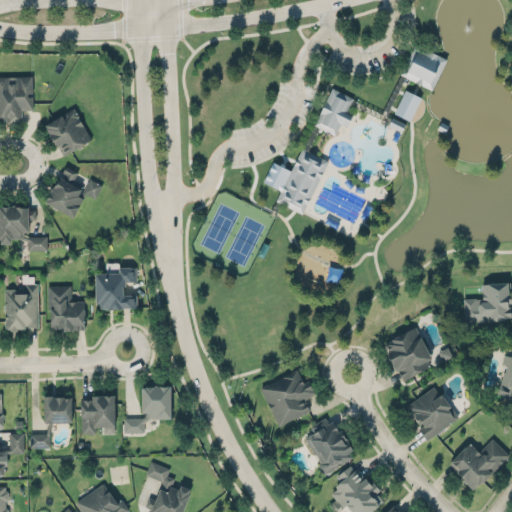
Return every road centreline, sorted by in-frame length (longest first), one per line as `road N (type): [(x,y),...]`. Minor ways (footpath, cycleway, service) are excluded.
road 1 (tertiary): [(166,237),(212,420),(269,511)]
road 2 (tertiary): [(138,0),(148,196),(166,237)]
road 3 (tertiary): [(166,237),(173,195),(168,0)]
road 4 (tertiary): [(139,30),(349,0)]
road 5 (residential): [(450,511),(379,436),(350,371)]
road 6 (residential): [(0,30),(139,30)]
road 7 (residential): [(0,363),(80,361),(122,348)]
